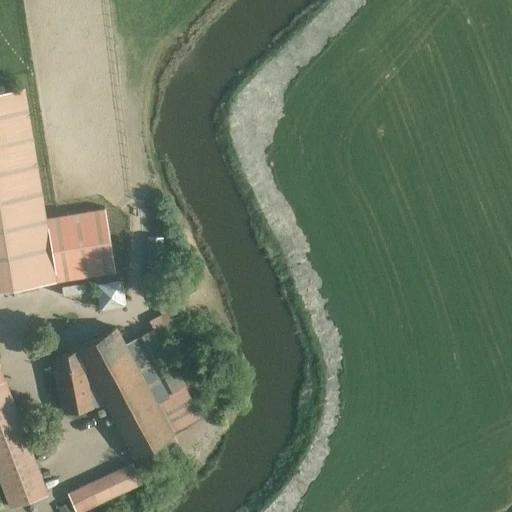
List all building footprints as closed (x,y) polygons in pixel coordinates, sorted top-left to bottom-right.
[(45,216),(24,85),(0,88),(0,287),(119,268),(108,205),(45,216)] [(169,258),(165,247),(147,254),(152,265),(169,258)] [(150,319),(154,327),(177,316),(156,273),(146,278),(163,313),(150,319)] [(125,278),(100,282),(104,309),(129,306),(125,278)] [(65,412),(106,404),(140,466),(179,445),(172,433),(190,424),(174,393),(157,402),(116,326),(75,348),(54,357),(65,412)] [(185,384),(154,327),(138,336),(169,393),(185,384)] [(0,379),(0,481),(9,506),(47,492),(4,378),(0,379)] [(133,461),(68,491),(78,511),(142,481),(133,461)]
